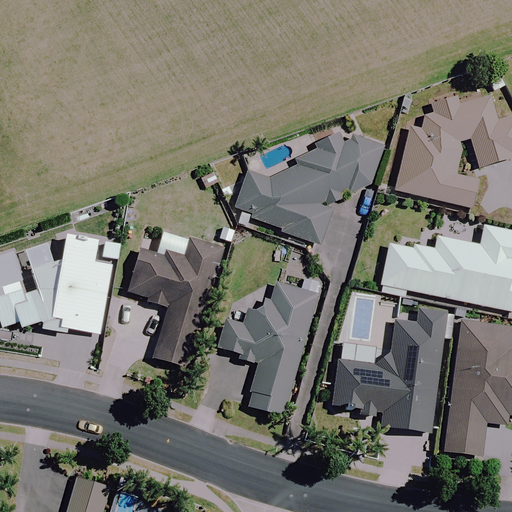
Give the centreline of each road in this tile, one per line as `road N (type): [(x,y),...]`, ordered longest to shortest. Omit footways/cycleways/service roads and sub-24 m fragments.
road 1 (tertiary): [(0,398),(101,418),(288,481)]
road 2 (tertiary): [(288,481),(410,511)]
